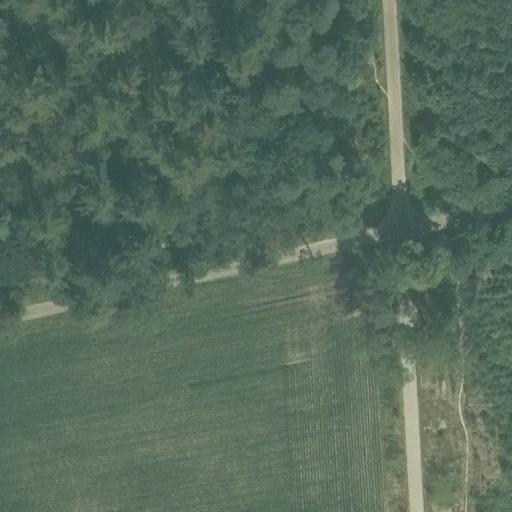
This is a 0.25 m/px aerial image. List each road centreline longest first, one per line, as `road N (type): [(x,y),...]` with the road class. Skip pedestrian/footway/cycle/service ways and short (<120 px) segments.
road 1 (unclassified): [(0,320),(402,231)]
road 2 (unclassified): [(416,511),(402,231)]
road 3 (unclassified): [(402,231),(388,0)]
